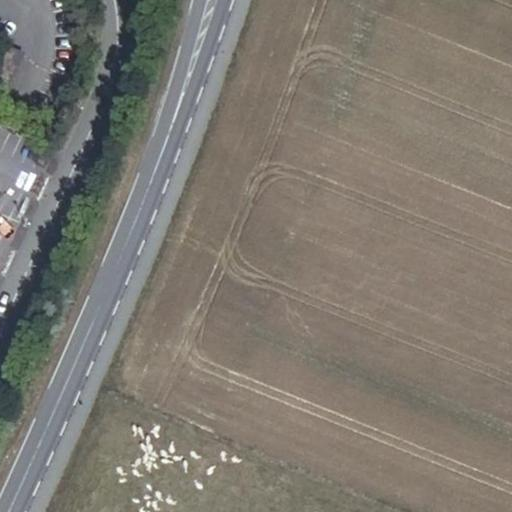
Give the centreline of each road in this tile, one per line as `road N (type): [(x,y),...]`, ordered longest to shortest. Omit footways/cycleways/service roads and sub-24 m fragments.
road 1 (tertiary): [(8,511),(153,179),(215,0)]
road 2 (unclassified): [(106,0),(113,53),(102,96),(0,318)]
